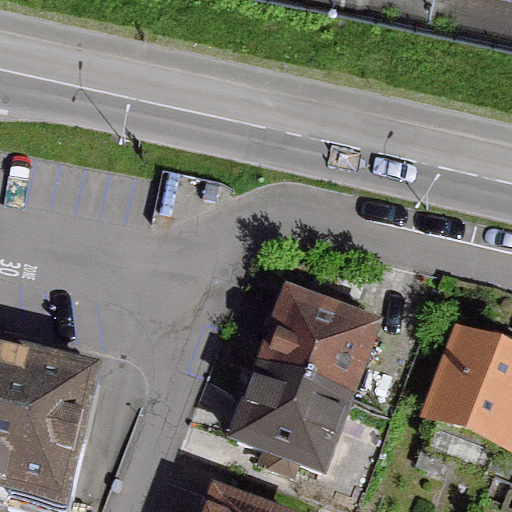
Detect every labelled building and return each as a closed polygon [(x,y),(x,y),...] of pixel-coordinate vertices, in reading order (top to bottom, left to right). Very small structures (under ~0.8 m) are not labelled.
[(270,343),(258,375),(342,406),(367,335),(344,326),(350,312),(329,304),(324,319),(285,304),(283,309),(274,306),(261,339),(270,343)] [(511,366),(504,364),(511,346),(488,338),(482,355),(456,345),(427,420),(502,449),(511,422),(511,366)] [(0,497),(55,510),(85,384),(0,363),(0,497)] [(342,406),(258,375),(247,407),(237,403),(225,437),(234,440),(232,445),(271,460),(266,474),(287,482),(292,468),(316,477),(342,406)] [(239,511),(211,502),(207,511),(239,511)]
